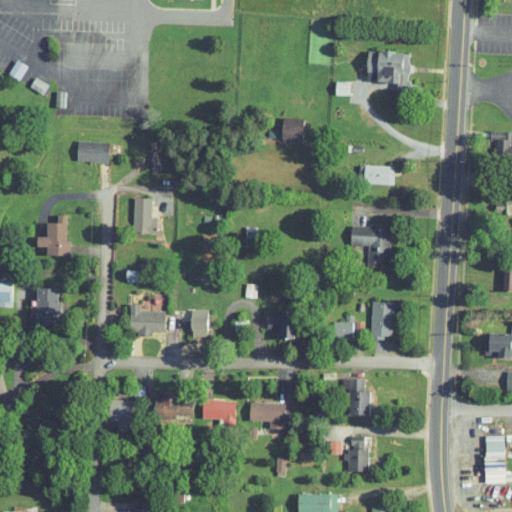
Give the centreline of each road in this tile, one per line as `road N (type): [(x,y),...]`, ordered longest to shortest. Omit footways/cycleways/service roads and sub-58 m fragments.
road 1 (primary): [(432,511),(429,411),(459,0)]
road 2 (residential): [(432,364),(92,366)]
road 3 (residential): [(80,511),(100,200)]
